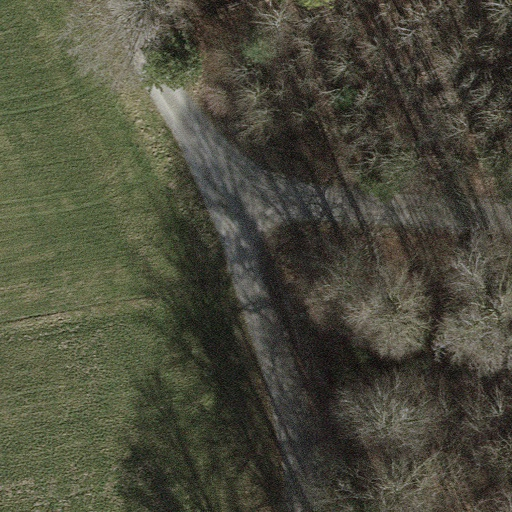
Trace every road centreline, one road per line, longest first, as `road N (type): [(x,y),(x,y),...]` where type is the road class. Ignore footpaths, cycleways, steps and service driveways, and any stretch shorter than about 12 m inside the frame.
road 1 (track): [(511,213),(460,205),(227,217),(124,0)]
road 2 (track): [(227,217),(289,399),(300,511)]
